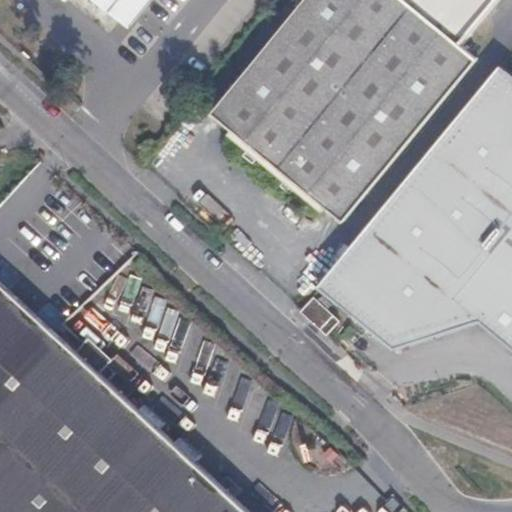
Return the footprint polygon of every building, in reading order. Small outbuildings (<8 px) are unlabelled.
[(157,0),(69,0),(72,3),(74,0),(103,0),(135,26),(144,16),(157,0)] [(317,0),(220,116),(236,131),(233,135),(252,151),(243,162),(252,170),(256,165),(282,187),(278,192),(287,200),(296,189),(324,213),(328,207),(345,222),(481,60),(467,47),(506,0),(317,0)] [(511,72),(507,68),(324,289),(398,351),(487,329),(511,349),(511,72)] [(82,348),(0,271),(0,511),(259,511),(242,495),(247,489),(234,475),(227,483),(107,370),(112,363),(90,340),(82,348)] [(317,296),(304,312),(322,329),(335,314),(317,296)]
